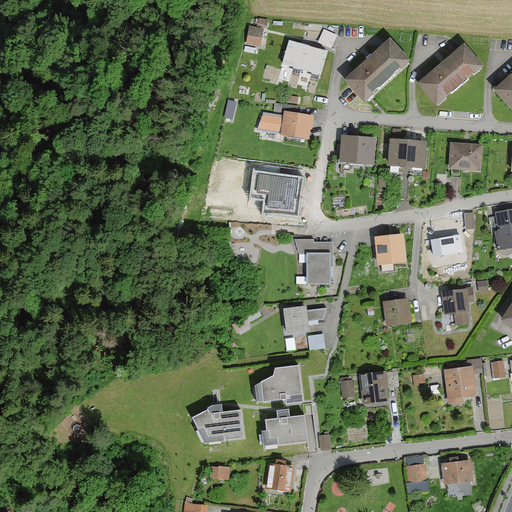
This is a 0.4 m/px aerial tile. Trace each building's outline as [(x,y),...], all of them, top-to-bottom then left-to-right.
[(267,22),(258,21),(257,28),(250,27),(247,45),(263,47),(267,22)] [(335,36),(323,31),(318,42),(329,48),(335,36)] [(345,84),(364,106),(412,65),(393,43),(345,84)] [(324,55),(289,44),(282,67),(318,77),(324,55)] [(414,88),(433,110),(481,69),(462,47),(414,88)] [(511,77),(492,95),(511,117),(511,115),(511,77)] [(233,116),(237,98),(228,96),(224,114),(233,116)] [(301,100),(289,97),(288,104),(300,106),(301,100)] [(298,107),(289,106),(287,112),(300,114),(300,110),(301,108),(298,107)] [(263,114),(257,131),(280,135),(280,137),(310,142),(314,118),(283,113),(282,117),(263,114)] [(373,168),(375,142),(342,140),(340,166),(373,168)] [(426,146),(391,144),(390,170),(425,172),(426,146)] [(483,148),(451,145),(448,172),(480,175),(483,148)] [(223,176),(223,161),(213,161),(212,176),(223,176)] [(299,217),(304,177),(255,171),(252,198),(264,199),(263,212),(299,217)] [(496,180),(488,180),(488,189),(496,189),(496,180)] [(498,254),(511,251),(511,214),(494,218),(498,234),(494,235),(498,254)] [(455,222),(432,226),(436,248),(459,244),(455,222)] [(402,238),(375,242),(376,246),(379,270),(406,266),(402,238)] [(338,275),(337,251),(310,252),(311,275),(338,275)] [(487,283),(479,284),(480,294),(488,293),(487,283)] [(474,305),(472,290),(441,294),(444,318),(452,317),(453,327),(471,325),(468,305),(474,305)] [(308,307),(327,305),(326,299),(307,301),(308,307)] [(511,302),(500,320),(511,327),(511,302)] [(407,303),(385,306),(387,328),(410,325),(407,303)] [(309,318),(327,317),(326,307),(309,307),(309,318)] [(309,333),(306,309),(284,312),(287,336),(309,333)] [(247,318),(232,326),(237,335),(252,327),(247,318)] [(325,350),(323,336),(307,339),(309,352),(319,351),(325,350)] [(466,363),(467,368),(444,371),(449,407),(463,405),(463,400),(476,398),(473,376),(482,375),(480,361),(466,363)] [(502,363),(493,364),(496,380),(504,378),(502,363)] [(302,396),(299,369),(270,371),(271,376),(257,383),(259,404),(296,400),(295,396),(302,396)] [(397,373),(361,377),(365,407),(390,404),(388,390),(399,389),(397,373)] [(355,399),(352,381),(340,383),(343,401),(355,399)] [(303,405),(304,415),(313,414),(312,404),(303,405)] [(246,439),(242,409),(223,411),(222,405),(212,406),(191,418),(206,444),(246,439)] [(306,441),(303,416),(290,417),(289,410),(277,411),(278,418),(265,419),(267,431),(262,431),(264,446),(306,441)] [(333,450),(332,436),(320,437),(322,451),(333,450)] [(470,462),(440,467),(444,488),(474,483),(470,462)] [(429,492),(425,465),(406,468),(410,495),(429,492)] [(229,482),(230,469),(211,468),(210,480),(229,482)] [(293,471),(268,468),(266,492),(290,495),(293,471)]
